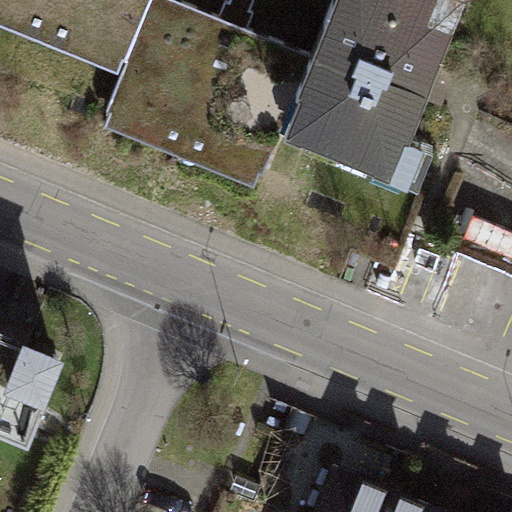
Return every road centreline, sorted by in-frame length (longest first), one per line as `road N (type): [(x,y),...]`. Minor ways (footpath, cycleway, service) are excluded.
road 1 (tertiary): [(511,415),(193,283)]
road 2 (residential): [(193,283),(95,511)]
road 3 (tertiary): [(193,283),(0,203)]
